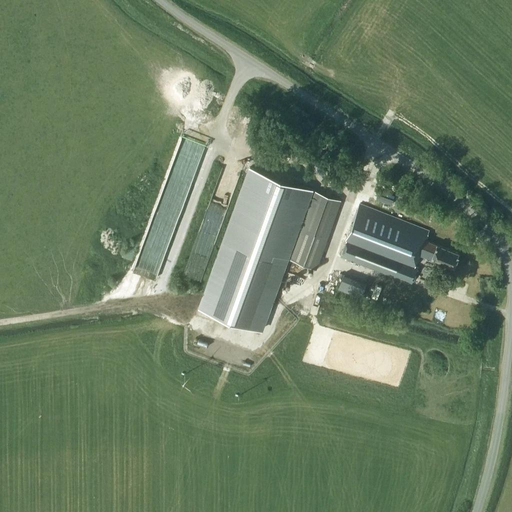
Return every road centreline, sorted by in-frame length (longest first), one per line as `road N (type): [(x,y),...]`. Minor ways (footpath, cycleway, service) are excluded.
road 1 (track): [(511,211),(391,116),(371,141),(319,286),(291,280),(258,337),(164,303),(0,324)]
road 2 (unclassified): [(511,280),(500,242),(436,182),(156,0)]
road 3 (unclassified): [(477,511),(495,446),(511,314)]
